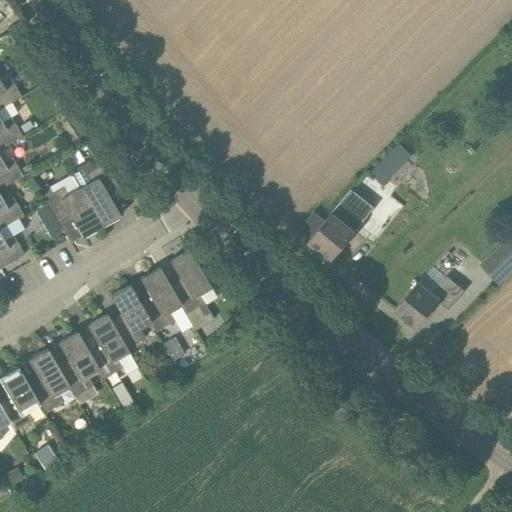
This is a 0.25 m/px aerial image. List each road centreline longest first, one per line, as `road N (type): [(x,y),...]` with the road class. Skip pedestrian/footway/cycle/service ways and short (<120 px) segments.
road 1 (tertiary): [(511,461),(312,317),(195,205)]
road 2 (tertiary): [(195,205),(38,0)]
road 3 (residential): [(0,330),(195,205)]
